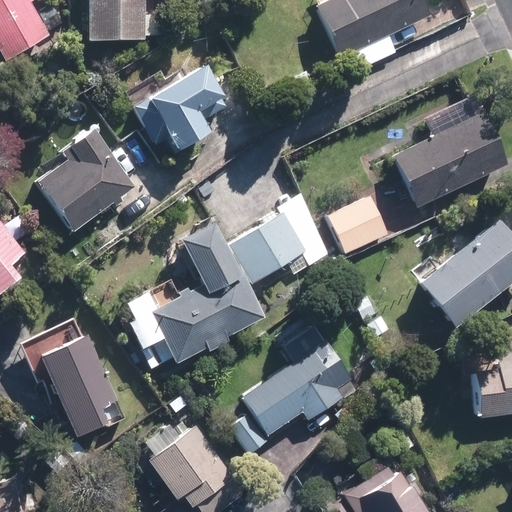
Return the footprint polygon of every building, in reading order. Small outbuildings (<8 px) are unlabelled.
[(47,35),(26,0),(0,0),(0,56),(3,62),(47,35)] [(80,0),(80,40),(141,42),(141,36),(161,36),(162,0),(80,0)] [(391,52),(381,32),(424,9),(419,0),(331,0),(313,10),(337,55),(348,49),(358,69),(391,52)] [(172,148),(203,130),(192,112),(219,95),(200,63),(128,106),(152,145),(165,137),(172,148)] [(476,117),(465,94),(417,118),(426,135),(386,153),(411,206),(502,164),(480,115),(476,117)] [(66,159),(33,182),(67,231),(128,188),(86,128),(58,147),(66,159)] [(245,283),(282,263),(289,276),(329,255),(295,193),(273,206),(277,214),(223,243),(245,283)] [(366,197),(323,216),(340,253),(383,233),(366,197)] [(449,327),(511,276),(511,244),(491,219),(413,282),(449,327)] [(208,221),(173,240),(198,285),(124,327),(147,368),(168,356),(171,362),(202,345),(206,351),(227,339),(225,336),(261,316),(208,221)] [(0,226),(0,290),(17,276),(7,263),(21,252),(0,226)] [(377,312),(379,311),(361,281),(343,291),(360,322),(361,321),(377,312)] [(356,387),(349,378),(309,321),(277,344),(288,360),(214,412),(245,455),(268,438),(265,434),(297,411),(304,421),(338,396),(340,398),(356,387)] [(95,406),(113,398),(82,332),(34,354),(70,432),(100,418),(95,406)] [(456,377),(471,376),(472,415),(511,413),(511,346),(494,348),(494,353),(455,355),(456,377)] [(154,511),(165,511),(181,500),(187,508),(191,505),(197,511),(218,511),(244,493),(191,421),(175,433),(163,418),(136,439),(142,446),(136,451),(141,457),(160,482),(142,496),(154,511)] [(48,443),(36,454),(54,474),(66,462),(48,443)] [(313,511),(420,511),(389,460),(337,492),(339,494),(313,510),(313,511)]
